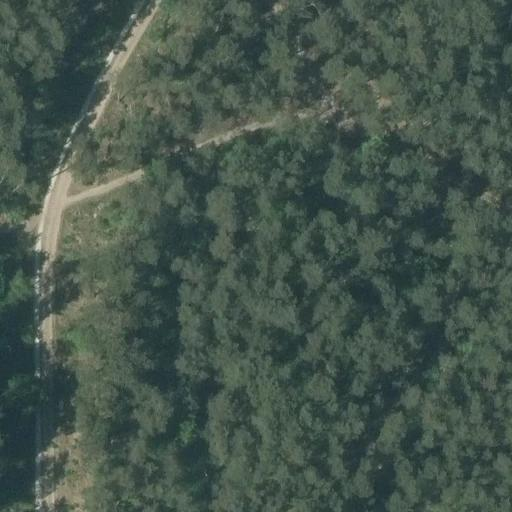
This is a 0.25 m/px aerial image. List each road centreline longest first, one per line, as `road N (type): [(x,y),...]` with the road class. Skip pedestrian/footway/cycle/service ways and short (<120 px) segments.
road 1 (unknown): [(397,511),(371,449),(387,397),(467,314),(419,156)]
road 2 (unknown): [(0,224),(306,108),(333,111)]
